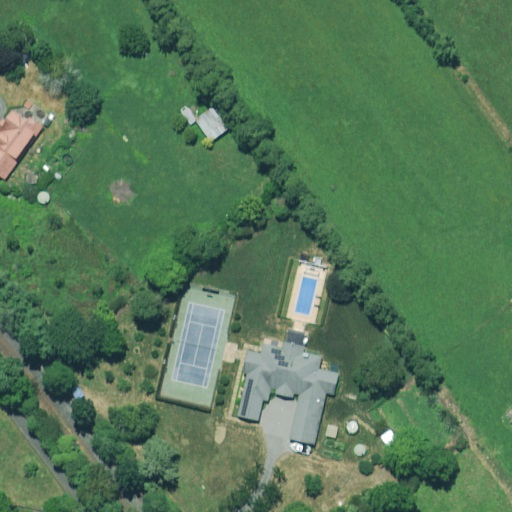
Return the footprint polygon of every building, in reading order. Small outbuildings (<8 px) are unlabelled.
[(47,115),(26,100),(0,136),(0,174),(7,180),(45,125),(41,123),(47,115)] [(232,130),(214,107),(197,120),(215,143),(232,130)] [(310,334),(289,329),(285,349),(267,345),(265,354),(251,351),(246,375),(250,375),(241,417),(262,422),(266,400),(271,401),(272,394),(301,400),(292,440),(318,446),(329,394),(338,396),(342,375),(321,370),(324,357),(305,354),(310,334)] [(86,396),(77,385),(70,390),(79,401),(86,396)] [(362,431),(358,420),(347,424),(351,436),(362,431)] [(343,427),(331,424),(327,437),(339,441),(343,427)] [(362,438),(351,443),(356,453),(367,448),(362,438)]
